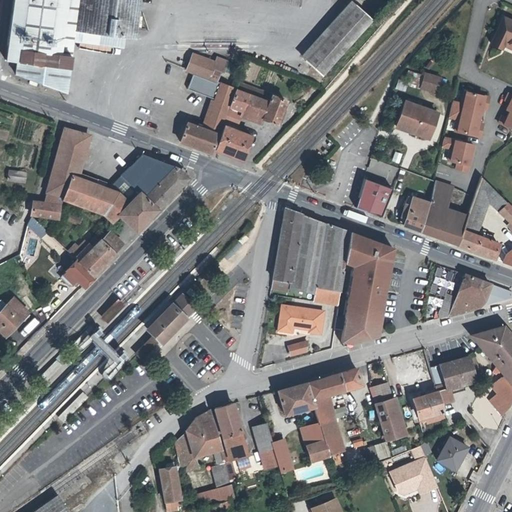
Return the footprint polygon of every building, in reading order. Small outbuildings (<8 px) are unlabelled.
[(12,0),(5,59),(17,61),(68,68),(72,42),(73,30),(125,37),(133,38),(138,0),(12,0)] [(373,17),(355,3),(307,60),(324,75),(373,17)] [(500,48),(502,45),(503,42),(511,45),(511,21),(502,17),(490,44),(500,48)] [(73,30),(72,42),(123,48),(125,37),(73,30)] [(511,45),(503,42),(502,45),(511,50),(511,45)] [(213,67),(215,63),(192,54),(187,70),(193,72),(216,81),(220,70),(213,67)] [(64,92),(68,68),(17,61),(15,74),(64,92)] [(212,98),(218,82),(216,81),(193,72),(187,89),(212,98)] [(439,79),(424,74),(420,88),(436,92),(439,79)] [(204,129),(221,83),(218,82),(212,98),(201,128),(204,129)] [(238,82),(235,89),(248,94),(242,110),(277,123),(286,100),(238,82)] [(234,88),(221,83),(204,129),(201,128),(187,123),(180,141),(211,153),(234,89),(234,88)] [(239,130),(239,129),(236,128),(236,129),(227,126),(231,114),(230,113),(232,106),(238,109),(242,110),(248,94),(235,89),(214,149),(242,160),(251,135),(239,130)] [(451,102),(449,109),(478,116),(480,109),(485,110),(488,97),(462,92),(460,104),(451,102)] [(404,101),(396,122),(414,129),(413,133),(427,138),(436,113),(404,101)] [(236,128),(239,129),(240,126),(237,124),(240,116),(237,114),(238,109),(232,106),(230,113),(231,114),(227,126),(236,129),(236,128)] [(478,116),(449,109),(448,117),(456,119),(453,131),(479,137),(482,125),(477,123),(478,116)] [(511,112),(509,111),(505,118),(501,116),(498,123),(511,129),(511,112)] [(414,129),(396,122),(395,126),(413,133),(414,129)] [(152,190),(173,168),(141,156),(120,176),(122,178),(109,189),(95,184),(96,180),(78,173),(87,136),(64,130),(52,171),(44,203),(34,201),(33,201),(31,215),(58,218),(62,198),(103,213),(111,221),(118,215),(129,203),(138,194),(139,193),(144,198),(152,190)] [(443,138),(441,146),(449,148),(446,161),(456,163),(455,169),(466,172),(472,145),(443,138)] [(399,164),(402,153),(394,151),(391,162),(399,164)] [(178,170),(173,168),(152,190),(164,201),(186,179),(178,170)] [(24,182),(26,173),(9,170),(7,180),(24,182)] [(485,208),(488,201),(492,190),(480,177),(474,193),(470,203),(485,208)] [(391,189),(364,180),(356,207),(380,217),(391,189)] [(419,232),(456,245),(465,218),(444,211),(451,187),(434,181),(429,203),(419,232)] [(164,201),(152,190),(144,198),(156,209),(164,201)] [(492,190),(488,201),(493,206),(493,205),(501,198),(492,190)] [(135,232),(156,209),(144,198),(139,193),(138,194),(129,203),(118,215),(135,232)] [(401,225),(411,197),(407,195),(397,223),(401,225)] [(428,202),(411,197),(401,225),(419,232),(429,203),(428,202)] [(511,209),(501,198),(493,205),(498,210),(498,211),(510,223),(511,225),(511,227),(510,229),(510,232),(511,234),(511,248),(504,254),(502,262),(511,265),(511,209)] [(477,230),(485,208),(470,203),(465,218),(456,245),(492,258),(497,244),(489,241),(490,235),(477,230)] [(310,293),(314,293),(315,286),(339,291),(342,274),(348,231),(285,208),(272,279),(289,283),(288,289),(310,293)] [(79,223),(82,216),(68,211),(66,218),(79,223)] [(34,231),(37,228),(40,225),(34,219),(29,225),(34,231)] [(40,225),(37,228),(44,234),(47,232),(40,225)] [(108,231),(105,234),(100,240),(97,238),(95,236),(88,243),(81,250),(86,255),(79,262),(93,275),(123,244),(108,231)] [(351,232),(348,231),(342,274),(339,291),(337,303),(337,309),(335,319),(334,327),(343,329),(341,338),(351,339),(351,342),(377,335),(381,311),(378,310),(379,301),(382,301),(383,296),(380,296),(382,287),(384,288),(385,279),(386,279),(387,273),(388,273),(392,248),(381,243),(356,234),(356,237),(350,236),(351,232)] [(243,234),(237,240),(241,244),(247,238),(243,234)] [(77,246),(81,250),(88,243),(84,239),(77,246)] [(76,260),(79,262),(86,255),(81,250),(77,246),(75,244),(67,251),(76,260)] [(82,286),(93,275),(79,262),(76,260),(61,276),(71,286),(76,280),(82,286)] [(438,318),(452,314),(477,307),(483,299),(488,284),(459,272),(456,272),(445,301),(441,299),(435,314),(438,318)] [(287,292),(288,289),(289,283),(272,279),(271,289),(287,292)] [(510,297),(511,295),(511,292),(493,285),(489,304),(510,297)] [(339,291),(315,286),(314,293),(313,299),(337,303),(339,291)] [(190,288),(186,293),(194,301),(199,297),(190,288)] [(142,324),(147,329),(181,295),(175,290),(142,324)] [(147,329),(160,342),(171,330),(179,322),(191,310),(193,308),(181,295),(147,329)] [(6,306),(0,311),(0,331),(5,336),(22,319),(28,312),(13,298),(6,306)] [(103,315),(107,318),(110,315),(118,305),(117,303),(107,311),(103,315)] [(307,331),(308,332),(311,311),(292,308),(292,309),(280,307),(277,323),(279,326),(289,328),(293,328),(293,327),(297,327),(297,329),(307,331)] [(322,313),(311,311),(308,332),(310,333),(318,335),(322,313)] [(31,315),(28,312),(22,319),(24,321),(31,315)] [(288,332),(289,328),(279,326),(277,323),(277,325),(276,330),(288,332)] [(507,356),(511,361),(511,337),(502,326),(469,335),(495,366),(507,356)] [(140,355),(150,347),(155,342),(151,338),(146,343),(138,352),(140,355)] [(288,346),(290,354),(305,350),(307,341),(288,346)] [(429,368),(436,392),(448,388),(462,384),(473,381),(474,380),(472,374),(468,359),(467,356),(429,368)] [(502,374),(498,378),(487,388),(490,392),(493,389),(496,393),(488,400),(501,415),(508,408),(511,400),(511,361),(507,356),(495,366),(502,374)] [(473,357),(468,359),(472,374),(478,372),(473,357)] [(55,359),(39,375),(45,381),(62,365),(55,359)] [(492,371),(498,378),(502,374),(495,366),(492,371)] [(339,373),(344,390),(360,385),(355,368),(339,373)] [(311,399),(325,395),(344,390),(339,373),(306,382),(311,399)] [(284,414),(296,411),(313,406),(311,399),(306,382),(277,390),(284,414)] [(370,389),(374,403),(390,399),(391,399),(386,383),(370,389)] [(464,391),(463,389),(462,384),(448,388),(450,394),(464,391)] [(417,418),(425,416),(442,411),(440,405),(452,401),(450,394),(448,388),(436,392),(412,399),(417,418)] [(87,397),(82,391),(57,416),(63,422),(87,397)] [(318,423),(322,436),(337,432),(329,403),(328,403),(325,395),(311,399),(313,406),(316,415),(318,423)] [(160,419),(170,412),(158,397),(149,404),(160,419)] [(401,435),(390,399),(374,403),(385,440),(401,435)] [(222,437),(240,431),(232,403),(214,408),(216,414),(217,420),(215,421),(218,431),(220,430),(221,433),(222,437)] [(193,419),(185,430),(212,422),(209,410),(193,419)] [(444,417),(442,411),(425,416),(427,422),(444,417)] [(217,420),(216,414),(211,416),(216,434),(221,433),(220,430),(218,431),(215,421),(217,420)] [(212,422),(185,430),(185,431),(192,457),(194,456),(212,451),(217,465),(211,467),(216,488),(229,484),(217,438),(212,422)] [(318,423),(301,428),(311,460),(328,455),(322,436),(318,423)] [(259,451),(272,447),(271,445),(265,424),(252,427),(259,451)] [(197,467),(194,456),(192,457),(185,431),(174,442),(181,471),(197,467)] [(247,455),(240,431),(222,437),(229,460),(247,455)] [(342,451),(337,432),(322,436),(328,455),(342,451)] [(459,461),(466,447),(448,437),(436,459),(453,468),(457,460),(459,461)] [(385,441),(374,445),(378,458),(390,455),(385,441)] [(276,463),(279,471),(290,468),(282,442),(271,445),(272,447),(276,463)] [(371,460),(378,458),(374,445),(368,447),(371,460)] [(425,483),(427,489),(436,486),(424,457),(389,472),(397,491),(402,493),(409,491),(411,485),(415,484),(416,487),(425,483)] [(165,506),(180,503),(174,467),(158,470),(165,506)] [(419,493),(427,489),(425,483),(416,487),(419,493)] [(229,485),(229,484),(216,488),(196,493),(199,507),(233,498),(229,485)] [(199,507),(196,493),(186,496),(189,510),(199,507)] [(69,511),(55,494),(28,511),(69,511)] [(218,511),(235,507),(233,499),(206,507),(207,511),(218,511)] [(340,511),(336,499),(312,509),(313,511),(340,511)] [(69,511),(76,511),(83,507),(80,503),(69,511)]
